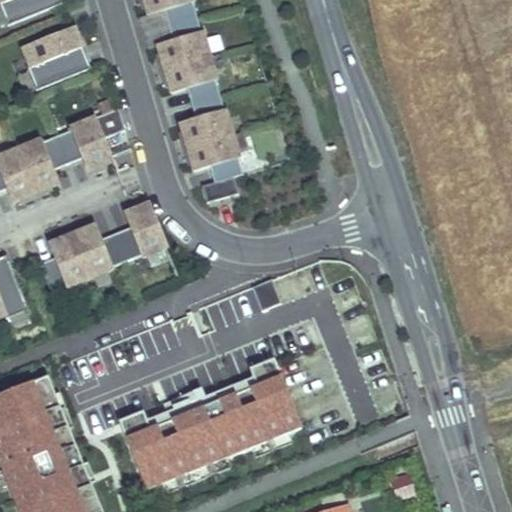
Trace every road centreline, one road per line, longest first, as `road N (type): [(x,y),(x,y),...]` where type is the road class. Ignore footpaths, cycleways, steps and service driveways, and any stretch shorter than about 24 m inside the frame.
road 1 (secondary): [(477,511),(393,216)]
road 2 (residential): [(393,216),(288,244),(236,246),(207,233),(174,201),(163,166)]
road 3 (secondary): [(393,216),(325,0)]
road 4 (residential): [(0,234),(163,166)]
road 5 (residential): [(163,166),(110,0)]
